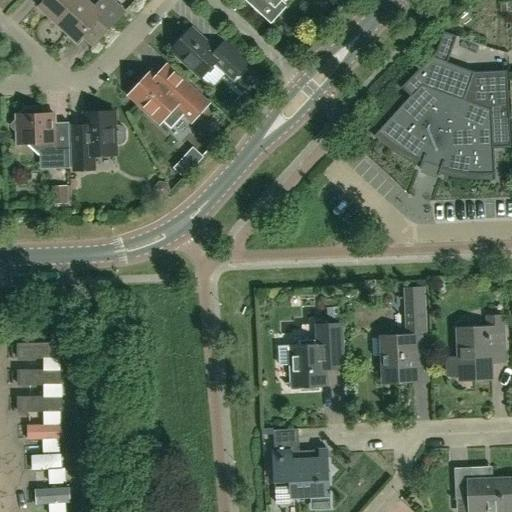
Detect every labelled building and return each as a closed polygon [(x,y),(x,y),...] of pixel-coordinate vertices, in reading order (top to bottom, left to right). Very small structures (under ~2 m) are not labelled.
[(58,24),(80,0),(45,0),(39,6),(58,24)] [(77,42),(82,37),(92,47),(104,34),(125,11),(112,0),(101,0),(95,7),(87,0),(80,0),(58,24),(77,42)] [(250,0),(248,3),(271,23),(288,5),(282,0),(250,0)] [(216,51),(192,28),(172,50),(201,77),(215,62),(233,78),(249,61),(226,40),(216,51)] [(468,39),(456,34),(452,45),(464,50),(468,39)] [(173,90),(152,71),(130,95),(160,122),(175,106),(192,121),(209,103),(183,79),(173,90)] [(511,147),(507,71),(473,72),(463,100),(456,97),(432,165),(440,168),(446,169),(451,170),(462,172),(468,173),(479,174),(485,174),(494,174),(493,148),(511,147)] [(432,165),(456,97),(421,84),(379,131),(385,137),(391,143),(398,148),(401,150),(405,152),(416,158),(421,160),(432,165)] [(253,100),(252,100),(245,93),(232,107),(240,114),(253,100)] [(35,114),(35,108),(25,109),(20,115),(17,115),(17,117),(11,123),(11,127),(18,133),(18,143),(29,143),(55,168),(70,168),(69,122),(55,123),(55,114),(35,114)] [(116,125),(115,112),(84,113),(85,143),(73,144),(74,170),(95,169),(95,155),(117,154),(117,145),(121,145),(124,143),(126,139),(126,130),(124,126),(120,125),(116,125)] [(174,168),(183,177),(184,178),(193,169),(182,159),(174,168)] [(67,185),(53,186),(54,203),(68,203),(67,185)] [(327,308),(327,318),(340,318),(339,307),(327,308)] [(385,381),(414,380),(427,379),(427,362),(425,320),(424,307),(413,307),(414,320),(407,320),(408,336),(383,337),(383,338),(373,338),(374,356),(384,356),(385,381)] [(492,377),(491,355),(504,354),(502,316),(487,317),(488,326),(460,327),(460,330),(458,330),(459,357),(447,357),(448,376),(460,375),(460,378),(492,377)] [(345,368),(344,350),(343,323),(315,324),(316,345),(292,346),(278,346),(279,366),(293,365),(294,388),(326,387),(325,369),(345,368)] [(76,335),(75,325),(51,326),(52,336),(76,335)] [(45,344),(11,346),(12,356),(46,354),(45,344)] [(47,368),(13,370),(13,385),(48,383),(47,368)] [(51,397),(19,399),(20,410),(52,408),(51,397)] [(25,437),(26,448),(60,446),(59,435),(25,437)] [(291,504),(291,498),(310,497),(311,510),(331,509),(331,497),(330,497),(327,449),(274,451),(275,482),(276,504),(291,504)] [(29,462),(30,476),(62,474),(61,460),(29,462)] [(511,511),(511,478),(485,480),(485,466),(454,468),(455,500),(470,500),(470,511),(511,511)] [(31,502),(32,511),(65,511),(65,500),(31,502)]
